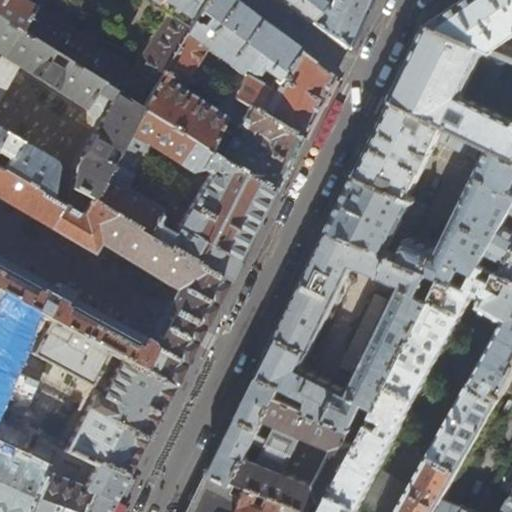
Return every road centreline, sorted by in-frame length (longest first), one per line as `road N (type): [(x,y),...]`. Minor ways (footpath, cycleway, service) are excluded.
road 1 (residential): [(365,82),(152,511)]
road 2 (residential): [(365,82),(255,0)]
